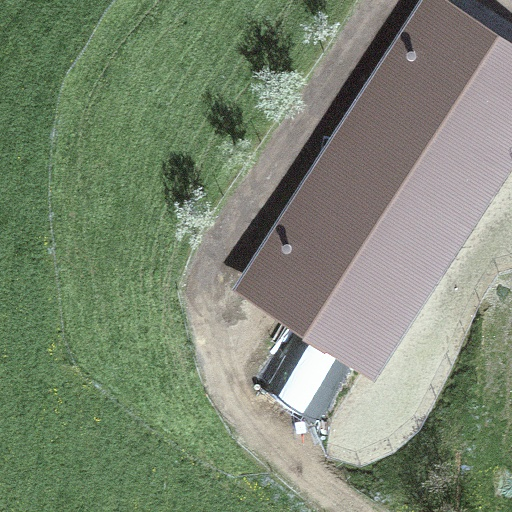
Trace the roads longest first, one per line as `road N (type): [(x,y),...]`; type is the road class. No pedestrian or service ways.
road 1 (track): [(394,0),(254,188),(213,283),(232,362),(286,465),(346,511)]
road 2 (track): [(232,362),(320,420),(390,412),(511,246)]
